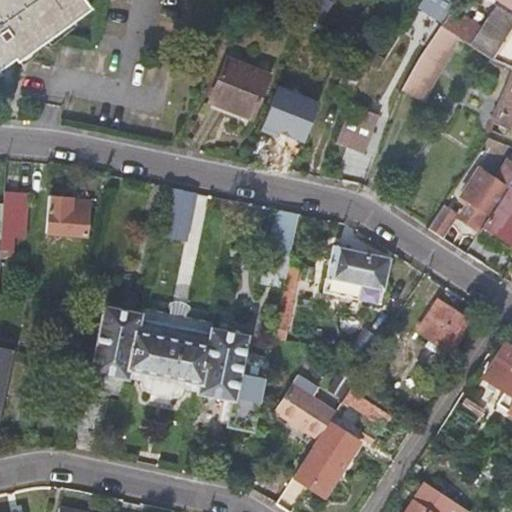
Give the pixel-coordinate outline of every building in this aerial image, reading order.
[(0,0),(0,70),(16,60),(29,50),(32,54),(92,11),(83,0),(0,0)] [(318,0),(307,16),(316,23),(329,4),(324,0),(318,0)] [(511,0),(497,0),(511,9),(511,0)] [(316,23),(307,16),(298,30),(315,43),(325,29),(316,23)] [(403,79),(400,89),(421,103),(460,42),(439,27),(403,79)] [(352,48),(332,100),(348,106),(349,104),(365,62),(375,67),(380,59),(352,48)] [(18,64),(32,54),(29,50),(16,60),(18,64)] [(207,105),(249,119),(265,76),(243,69),(246,60),(226,53),(207,105)] [(490,121),(511,132),(511,73),(490,121)] [(348,110),(344,125),(342,124),(335,142),(363,152),(377,114),(349,104),(348,106),(347,110),(348,110)] [(463,197),(471,203),(460,220),(479,234),(483,228),(507,189),(511,180),(511,161),(509,160),(495,179),(480,169),(463,197)] [(158,238),(183,242),(194,194),(169,189),(158,238)] [(511,245),(511,192),(507,189),(483,228),(511,245)] [(0,238),(25,241),(28,197),(3,195),(2,207),(0,236),(0,238)] [(47,198),(44,233),(85,237),(89,201),(47,198)] [(441,238),(456,214),(444,206),(428,230),(441,238)] [(265,265),(287,269),(298,215),(275,210),(265,265)] [(324,292),(379,306),(390,261),(334,247),(324,292)] [(285,333),(298,271),(287,269),(274,331),(285,333)] [(450,354),(471,323),(439,302),(418,333),(433,343),(450,354)] [(103,307),(90,372),(127,380),(127,370),(198,385),(196,394),(234,402),(247,338),(209,330),(208,336),(139,321),(141,315),(103,307)] [(445,362),(450,354),(433,343),(428,351),(445,362)] [(511,349),(507,346),(489,373),(511,388),(511,349)] [(0,348),(0,409),(12,351),(0,348)] [(350,390),(386,414),(393,402),(357,377),(350,390)] [(292,386),(274,413),(316,441),(327,423),(334,414),(292,386)] [(77,432),(102,437),(108,406),(84,401),(77,432)] [(316,441),(295,473),(326,493),(358,443),(327,423),(316,441)] [(427,511),(413,503),(407,511),(427,511)]
